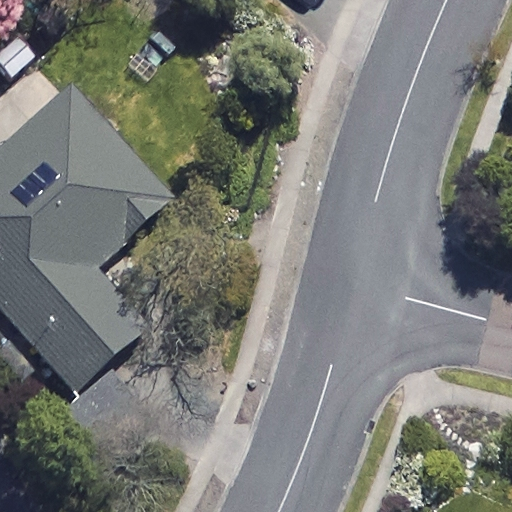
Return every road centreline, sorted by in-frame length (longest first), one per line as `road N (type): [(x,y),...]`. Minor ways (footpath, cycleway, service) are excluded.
road 1 (residential): [(354,283),(385,164),(448,0)]
road 2 (residential): [(279,511),(354,283)]
road 3 (residential): [(511,328),(354,283)]
